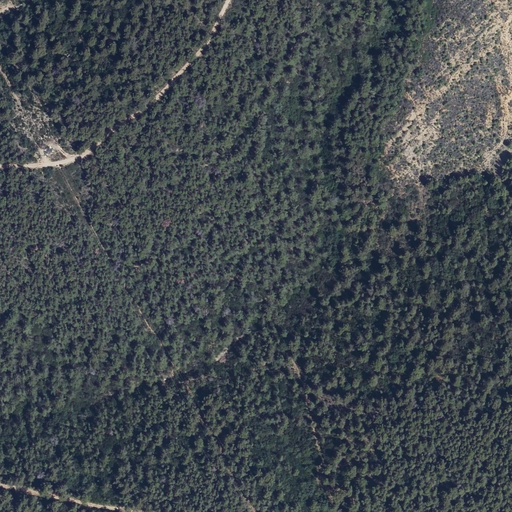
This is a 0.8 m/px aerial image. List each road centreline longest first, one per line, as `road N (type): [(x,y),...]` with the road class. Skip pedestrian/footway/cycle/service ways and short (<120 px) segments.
road 1 (track): [(230,0),(214,34),(142,111),(68,161),(0,163)]
road 2 (track): [(0,486),(133,511)]
